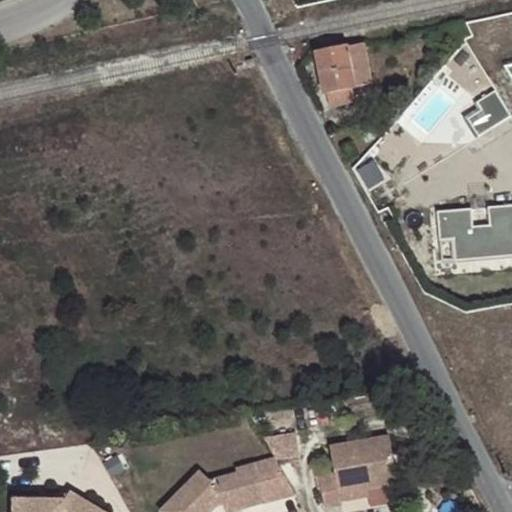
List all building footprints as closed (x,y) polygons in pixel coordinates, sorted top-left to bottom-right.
[(363,45),(316,53),(323,95),(326,95),(329,107),(356,102),(353,90),(370,86),(363,45)] [(342,148),(348,159),(355,155),(350,144),(342,148)] [(511,212),(434,218),(438,276),(511,270),(511,212)] [(298,430),(272,437),(279,460),(304,453),(298,430)] [(388,437),(329,447),(334,474),(318,477),(323,508),(340,506),(339,502),(338,494),(365,489),(396,484),(388,437)] [(245,507),(295,494),(274,458),(235,469),(236,473),(209,480),(199,470),(158,510),(160,511),(208,511),(215,505),(222,504),(242,498),(245,507)] [(366,497),(365,489),(338,494),(339,502),(366,497)] [(67,499),(15,498),(15,511),(106,511),(72,491),(67,499)] [(245,507),(242,498),(222,504),(224,511),(245,507)]
